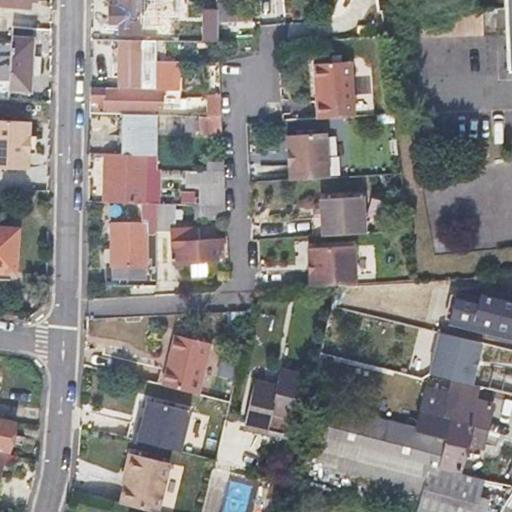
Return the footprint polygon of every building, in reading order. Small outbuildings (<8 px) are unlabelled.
[(111,22),(115,22),(119,22),(120,34),(140,35),(140,22),(153,22),(152,10),(182,10),(182,0),(118,0),(118,10),(111,10),(111,22)] [(217,0),(218,7),(219,20),(253,19),(251,0),(217,0)] [(485,36),(484,23),(484,10),(415,12),(416,40),(485,36)] [(208,27),(209,42),(221,43),(220,27),(208,27)] [(9,89),(20,89),(31,90),(33,36),(13,35),(9,89)] [(120,88),(157,89),(158,64),(140,64),(140,47),(120,47),(120,63),(113,63),(113,77),(120,77),(120,88)] [(158,64),(157,89),(120,88),(91,87),(90,101),(96,102),(96,108),(141,108),(141,107),(164,108),(165,89),(178,90),(179,62),(158,62),(158,64)] [(313,66),(318,121),(325,120),(354,118),(349,63),(313,66)] [(212,96),(212,115),(224,115),(224,95),(212,96)] [(121,141),(128,141),(129,114),(121,114),(121,141)] [(128,154),(158,154),(159,155),(160,114),(129,114),(128,141),(128,154)] [(212,115),(201,115),(190,115),(190,127),(204,128),(205,131),(225,130),(224,115),(212,115)] [(30,121),(0,119),(0,167),(27,169),(28,153),(29,135),(30,121)] [(289,167),(290,183),(318,180),(327,180),(326,136),(288,139),(289,155),(293,155),(294,167),(289,167)] [(159,169),(158,154),(128,154),(105,154),(104,203),(141,202),(159,203),(160,169),(159,169)] [(361,198),(319,201),(321,238),(362,235),(361,198)] [(159,230),(159,203),(141,202),(141,220),(113,221),(113,267),(108,267),(109,284),(159,282),(158,265),(148,265),(148,231),(159,231),(159,230)] [(172,203),(159,203),(159,230),(173,229),(172,203)] [(227,204),(210,204),(194,204),(194,219),(227,219),(227,204)] [(20,214),(0,212),(0,269),(15,271),(20,214)] [(212,238),(211,233),(211,228),(173,229),(173,240),(173,261),(190,260),(206,259),(222,258),(222,238),(212,238)] [(351,286),(351,248),(307,251),(308,267),(310,267),(310,273),(308,273),(308,289),(351,286)] [(206,259),(190,260),(190,276),(206,275),(206,259)] [(163,387),(198,397),(211,347),(175,337),(163,387)] [(292,423),(297,403),(302,383),(280,377),(276,392),(255,388),(245,430),(268,435),(271,419),(292,423)] [(492,406),(426,390),(416,429),(313,404),(305,445),(320,449),(314,468),(358,479),(356,487),(420,503),(417,511),(486,511),(490,499),(480,497),(484,480),(459,474),(466,445),(481,449),(492,406)] [(137,426),(132,442),(180,455),(190,415),(149,403),(142,428),(137,426)] [(0,415),(0,451),(3,452),(9,453),(16,420),(0,415)] [(266,442),(268,435),(245,430),(239,429),(238,435),(266,442)] [(143,511),(159,511),(170,467),(131,456),(126,475),(129,476),(122,506),(143,511)]
